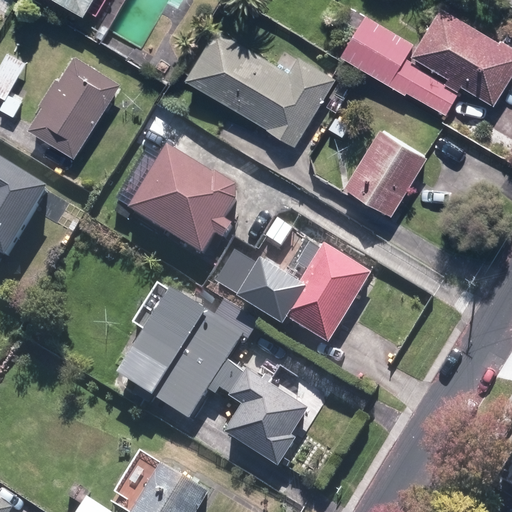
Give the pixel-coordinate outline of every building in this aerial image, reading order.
[(48,0),(85,22),(98,0),(48,0)] [(365,17),(341,58),(447,121),(465,91),(495,109),(511,80),(511,49),(443,9),(419,49),(365,17)] [(217,32),(187,83),(296,148),(337,80),(299,57),(289,75),(217,32)] [(26,97),(13,90),(27,63),(6,53),(0,64),(0,99),(7,102),(1,112),(14,119),(26,97)] [(72,55),(27,131),(79,162),(124,86),(72,55)] [(381,131),(345,190),(393,219),(429,160),(381,131)] [(171,150),(130,217),(203,261),(238,205),(237,191),(171,150)] [(0,281),(51,195),(0,164),(0,281)] [(236,253),(216,287),(240,300),(237,305),(284,333),(289,325),(329,348),(371,276),(306,239),(282,280),(236,253)] [(171,293),(118,380),(190,423),(208,394),(217,399),(221,392),(232,399),(230,402),(243,410),(226,439),(280,472),(298,443),(293,440),(310,412),(240,369),(255,344),(245,338),(255,321),(224,303),(214,319),(171,293)] [(511,442),(493,474),(511,484),(511,442)] [(161,464),(133,511),(198,511),(210,492),(161,464)] [(110,511),(86,497),(76,511),(110,511)] [(0,511),(13,511),(15,510),(0,500),(0,511)]
